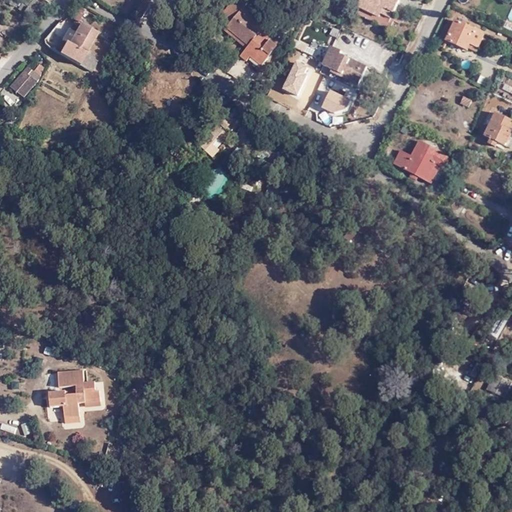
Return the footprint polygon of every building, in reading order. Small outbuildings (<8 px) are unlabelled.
[(33,17),(40,2),(34,0),(33,0),(29,9),(27,8),(25,13),(33,17)] [(245,2),(242,0),(231,0),(218,17),(226,24),(224,28),(246,45),(238,55),(245,61),(249,56),(261,66),(277,44),(259,28),(261,26),(239,9),(245,2)] [(384,8),(393,12),(398,0),(362,0),(356,13),(376,23),(384,8)] [(386,28),(393,12),(384,8),(376,23),(386,28)] [(478,46),(484,33),(455,19),(445,40),(466,50),(470,43),(478,46)] [(81,63),(88,53),(101,34),(86,24),(73,44),(69,42),(63,51),(81,63)] [(321,68),(331,74),(333,69),(358,83),(367,66),(340,53),(342,48),(333,44),(321,68)] [(101,62),(88,53),(81,63),(94,71),(101,62)] [(333,69),(331,74),(330,77),(355,89),(358,83),(333,69)] [(29,78),(33,74),(30,70),(12,90),(17,96),(31,81),(29,78)] [(35,85),(39,80),(33,74),(29,78),(31,81),(35,85)] [(36,86),(35,85),(31,81),(17,96),(22,101),(36,86)] [(504,149),(511,134),(511,130),(511,121),(495,113),(484,138),(489,141),(488,146),(493,148),(496,145),(504,149)] [(219,123),(226,128),(232,121),(225,115),(219,123)] [(222,146),(231,136),(218,124),(199,145),(213,157),(222,147),(222,146)] [(435,164),(440,168),(445,168),(449,162),(441,155),(442,152),(422,140),(411,156),(401,150),(394,164),(425,182),(435,164)] [(429,185),(440,168),(435,164),(425,182),(429,185)] [(220,203),(230,174),(211,167),(201,196),(220,203)] [(242,183),(240,189),(251,191),(253,186),(242,183)] [(442,187),(433,188),(434,197),(442,196),(442,187)] [(53,348),(44,346),(41,352),(50,355),(53,348)] [(63,405),(64,418),(81,417),(80,403),(79,398),(85,398),(86,402),(101,401),(101,391),(95,392),(95,381),(84,382),(83,369),(60,371),(62,386),(77,384),(77,393),(67,394),(68,391),(50,392),(51,406),(63,405)] [(491,392),(505,397),(511,382),(497,376),(491,392)] [(101,406),(101,401),(86,402),(85,398),(79,398),(80,403),(85,403),(86,407),(101,406)] [(15,432),(16,428),(2,423),(1,427),(15,432)] [(22,425),(24,434),(31,433),(29,423),(22,425)] [(119,462),(106,458),(103,463),(117,468),(119,462)] [(0,482),(15,486),(17,478),(1,473),(0,477),(0,482)]
